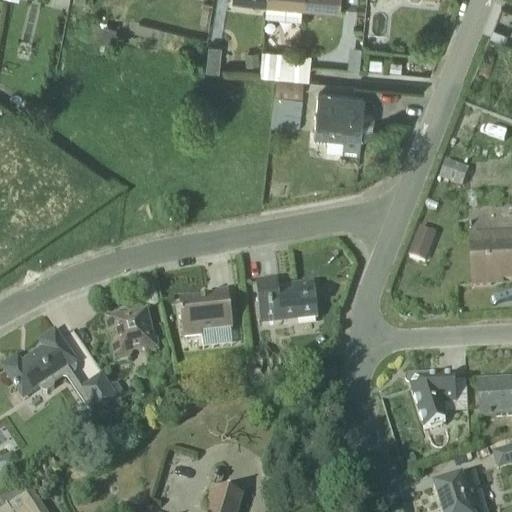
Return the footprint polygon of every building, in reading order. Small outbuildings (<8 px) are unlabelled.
[(306,0),(266,0),(266,4),(265,17),(300,20),(301,7),(306,7),(306,0)] [(338,0),(306,0),(306,7),(338,10),(338,0)] [(93,22),(89,39),(112,46),(117,28),(93,22)] [(221,48),(208,47),(205,72),(218,74),(221,48)] [(327,58),(262,52),(259,77),(308,81),(309,68),(325,69),(327,58)] [(303,81),(273,78),(272,95),(302,97),(303,81)] [(317,95),(313,143),(327,144),(326,152),(359,155),(361,138),(370,139),(372,117),(362,116),(364,99),(317,95)] [(299,130),(301,102),(272,100),(270,127),(299,130)] [(475,150),(498,158),(508,127),(485,119),(475,150)] [(463,184),(467,166),(445,161),(440,179),(463,184)] [(353,174),(338,172),(336,189),(351,190),(353,174)] [(263,179),(262,196),(287,198),(288,181),(263,179)] [(434,235),(419,229),(408,257),(424,263),(434,235)] [(511,234),(467,237),(469,290),(489,289),(489,283),(511,282),(511,234)] [(254,285),(259,328),(317,321),(313,286),(293,288),(293,292),(277,293),(275,282),(254,285)] [(211,300),(178,304),(182,342),(200,340),(202,350),(231,347),(229,333),(232,333),(227,293),(211,295),(211,300)] [(152,340),(146,314),(124,319),(118,316),(104,319),(107,335),(112,336),(114,345),(111,350),(114,363),(129,362),(133,356),(158,352),(156,341),(152,340)] [(79,373),(53,335),(39,344),(43,351),(20,367),(15,360),(1,370),(23,402),(38,392),(42,398),(79,373)] [(75,412),(84,424),(72,432),(77,439),(121,408),(100,377),(75,394),(83,407),(75,412)] [(409,388),(412,397),(415,409),(423,433),(445,426),(444,408),(455,407),(453,380),(440,380),(439,377),(423,378),(423,381),(411,382),(411,388),(409,388)] [(511,382),(477,385),(479,421),(511,419),(511,382)] [(511,448),(491,456),(497,472),(511,467),(511,448)] [(485,511),(474,476),(431,490),(438,511),(485,511)] [(44,511),(32,492),(0,511),(44,511)] [(243,511),(213,502),(209,511),(243,511)]
